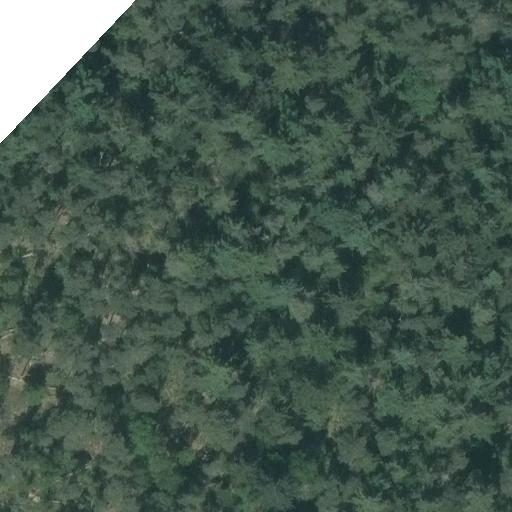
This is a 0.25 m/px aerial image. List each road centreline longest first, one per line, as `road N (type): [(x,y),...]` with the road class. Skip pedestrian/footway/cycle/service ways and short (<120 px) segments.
road 1 (track): [(302,511),(453,0)]
road 2 (track): [(511,229),(335,0)]
